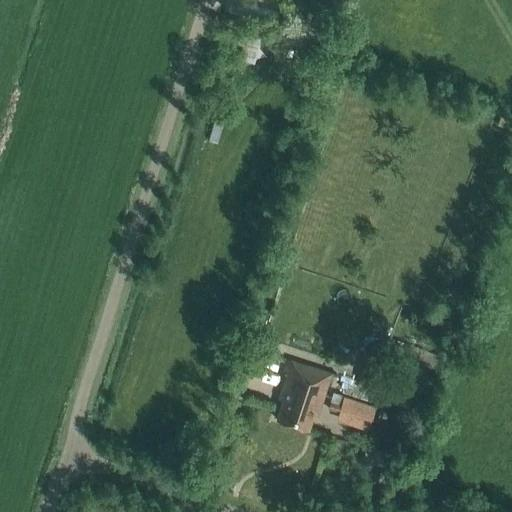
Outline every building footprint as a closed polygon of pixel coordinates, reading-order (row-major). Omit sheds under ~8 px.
[(324,34),(335,38),(340,21),(329,18),(324,34)] [(260,62),(265,23),(244,20),(239,59),(260,62)] [(362,371),(426,396),(431,373),(379,358),(382,350),(372,346),(362,371)] [(319,409),(330,374),(286,360),(284,369),(287,370),(283,385),(287,386),(277,418),(309,428),(315,408),(319,409)] [(352,417),(358,401),(333,392),(327,408),(352,417)] [(384,469),(390,452),(367,444),(361,461),(384,469)] [(381,469),(376,481),(388,485),(393,473),(381,469)]
